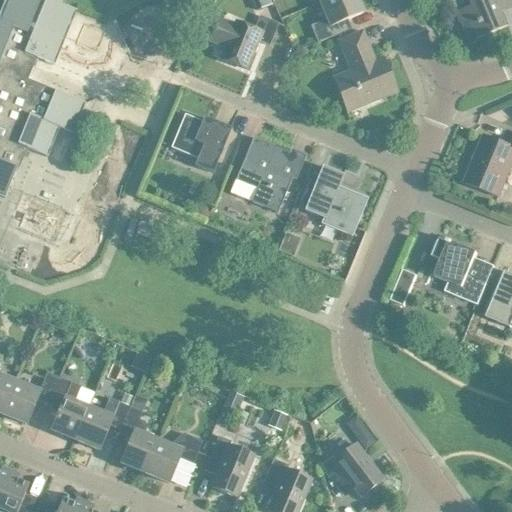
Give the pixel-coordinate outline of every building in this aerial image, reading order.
[(3,0),(0,9),(0,196),(3,198),(16,167),(18,168),(23,156),(26,149),(47,157),(58,128),(69,132),(72,134),(84,104),(43,87),(26,80),(31,66),(35,58),(53,65),(75,11),(62,5),(64,0),(3,0)] [(362,13),(356,0),(325,0),(319,3),(326,19),(310,26),(317,43),(344,32),(339,23),(362,13)] [(507,26),(502,14),(511,9),(511,4),(510,0),(472,0),(471,1),(473,6),(457,13),(469,42),(507,26)] [(207,43),(223,49),(219,59),(246,70),(258,42),(269,46),(278,24),(259,16),(253,30),(234,22),(233,26),(217,20),(207,43)] [(381,59),(374,62),(361,32),(338,42),(350,71),(333,78),(347,112),(395,92),(381,59)] [(194,166),(212,173),(230,129),(212,122),(211,126),(184,115),(170,148),(197,159),(194,166)] [(501,143),(483,136),(463,183),(498,197),(511,162),(511,134),(506,131),(501,143)] [(252,138),(229,193),(277,213),(292,176),(297,178),(307,154),(291,147),(288,153),(252,138)] [(365,200),(338,188),(343,176),(322,167),(304,211),(324,219),(322,223),(350,235),(365,200)] [(139,222),(135,233),(153,241),(157,229),(139,222)] [(494,265),(475,257),(476,253),(451,243),(452,242),(447,240),(446,242),(439,239),(431,257),(440,261),(434,277),(448,282),(444,292),(477,306),(494,265)] [(403,270),(391,301),(405,306),(417,276),(403,270)] [(511,324),(511,274),(504,271),(485,318),(510,328),(511,324)] [(15,382),(2,415),(26,425),(36,400),(47,405),(49,401),(58,378),(46,373),(39,392),(15,382)] [(0,414),(2,415),(15,382),(0,376),(0,414)] [(74,441),(88,408),(73,402),(80,387),(58,378),(49,401),(60,406),(50,430),(74,441)] [(243,398),(228,392),(224,403),(238,409),(243,398)] [(88,408),(74,441),(98,450),(108,426),(120,431),(129,408),(134,397),(123,393),(119,403),(108,399),(102,414),(88,408)] [(144,474),(157,441),(134,431),(141,413),(129,408),(120,431),(118,434),(130,439),(120,464),(144,474)] [(279,431),(285,416),(273,411),(267,426),(279,431)] [(375,443),(365,429),(355,438),(364,451),(375,443)] [(157,441),(144,474),(168,484),(178,459),(192,465),(201,442),(182,434),(169,446),(157,441)] [(215,476),(212,484),(236,494),(252,456),(229,446),(230,442),(217,437),(203,471),(215,476)] [(379,478),(354,445),(334,461),(331,457),(320,466),(342,495),(353,487),(358,494),(379,478)] [(287,466),(272,459),(258,494),(272,500),(269,508),(278,511),(296,511),(310,480),(286,470),(287,466)] [(7,477),(0,493),(0,511),(29,511),(35,499),(24,494),(28,485),(7,477)] [(47,504),(43,511),(80,511),(82,508),(61,499),(58,508),(47,504)]
